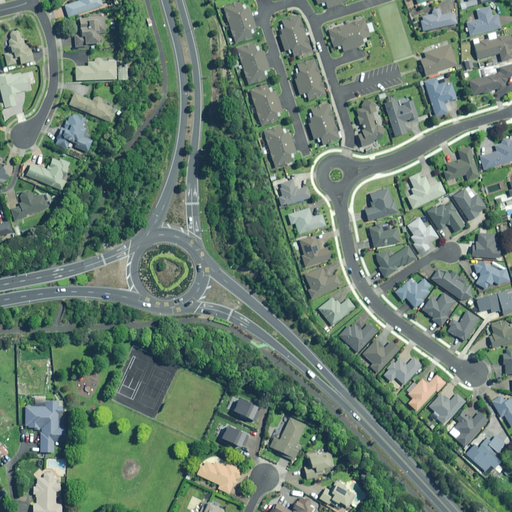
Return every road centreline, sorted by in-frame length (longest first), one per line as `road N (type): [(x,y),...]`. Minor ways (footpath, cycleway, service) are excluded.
road 1 (secondary): [(182,0),(202,104),(191,197),(198,254)]
road 2 (secondary): [(149,237),(170,187),(184,113),(165,0)]
road 3 (primary): [(201,261),(286,334),(346,400)]
road 4 (primary): [(346,400),(235,317),(183,303)]
road 5 (residential): [(306,156),(261,12),(295,0)]
road 6 (residential): [(352,172),(511,112)]
road 7 (primary): [(346,400),(452,511)]
road 8 (residential): [(31,0),(48,31),(54,78),(42,116),(23,137)]
road 9 (primary): [(145,301),(91,291),(0,300)]
road 10 (primary): [(0,284),(139,245)]
road 11 (residential): [(342,160),(349,136),(313,23)]
road 12 (residential): [(477,372),(369,296)]
